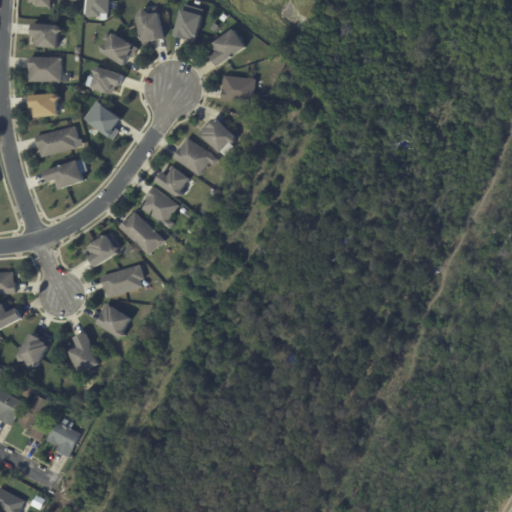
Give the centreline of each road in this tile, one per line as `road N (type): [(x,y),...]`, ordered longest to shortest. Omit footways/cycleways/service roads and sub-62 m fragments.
road 1 (residential): [(9,0),(13,146),(64,297)]
road 2 (residential): [(0,245),(44,239),(104,203),(155,141),(178,86)]
